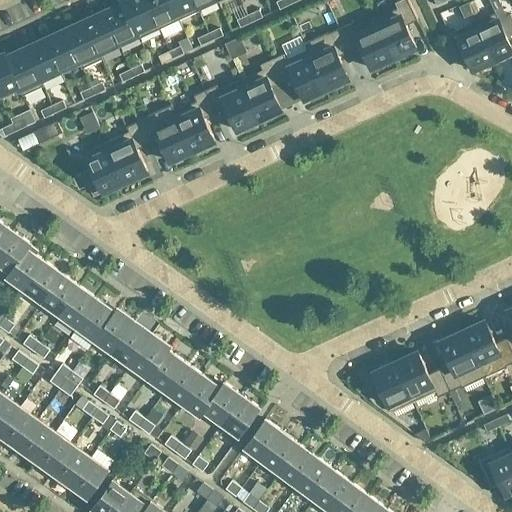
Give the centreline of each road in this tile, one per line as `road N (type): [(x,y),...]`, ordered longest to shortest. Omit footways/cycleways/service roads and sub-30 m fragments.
road 1 (residential): [(511,125),(438,87),(410,89),(136,216),(118,241)]
road 2 (residential): [(296,366),(492,511)]
road 3 (residential): [(511,267),(296,366)]
road 4 (residential): [(118,241),(296,366)]
road 5 (residential): [(0,156),(118,241)]
